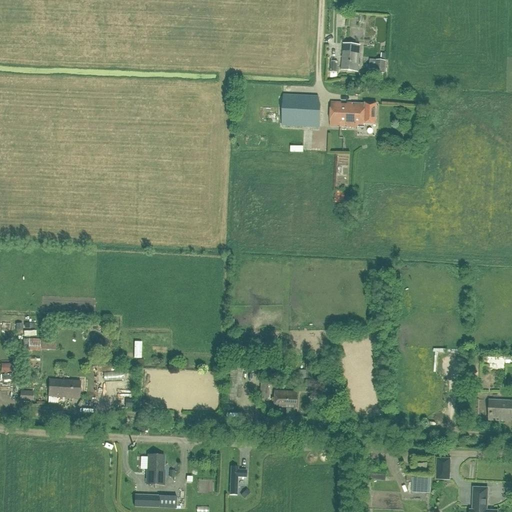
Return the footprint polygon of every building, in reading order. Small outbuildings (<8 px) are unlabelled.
[(357,72),(360,46),(343,44),(341,71),(357,72)] [(319,128),(321,107),(318,98),(283,96),(281,126),(319,128)] [(330,127),(364,128),(364,124),(375,125),(376,104),(365,104),(347,103),(347,106),(341,106),(341,103),(331,103),(330,127)] [(157,341),(143,338),(141,354),(154,356),(157,341)] [(55,349),(55,339),(23,339),(23,350),(40,351),(40,349),(55,349)] [(231,359),(231,366),(238,367),(253,368),(253,361),(231,359)] [(230,373),(229,385),(235,385),(236,385),(237,374),(230,373)] [(78,399),(79,382),(48,380),(47,396),(64,397),(64,398),(78,399)] [(268,382),(260,382),(259,399),(267,399),(268,382)] [(31,402),(32,392),(32,384),(20,384),(20,391),(19,401),(31,402)] [(295,409),(296,393),(274,392),(273,408),(277,408),(277,407),(280,407),(280,408),(295,409)] [(511,401),(489,400),(488,421),(504,422),(504,421),(510,422),(510,417),(511,417),(511,401)] [(163,485),(164,471),(163,471),(163,456),(147,456),(146,470),(145,485),(163,485)] [(436,480),(449,480),(450,473),(450,459),(437,459),(436,472),(436,480)] [(491,474),(491,466),(476,466),(476,474),(491,474)] [(496,511),(497,511),(486,511),(487,489),(473,488),(472,511),(470,511),(469,511),(496,511)] [(133,507),(157,508),(175,509),(176,497),(158,497),(158,496),(134,495),(133,507)]
